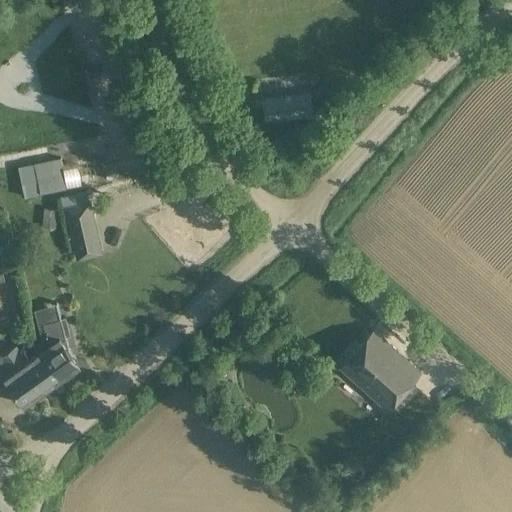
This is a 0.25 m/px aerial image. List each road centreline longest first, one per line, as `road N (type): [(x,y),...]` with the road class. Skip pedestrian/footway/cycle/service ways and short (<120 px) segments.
road 1 (unclassified): [(288,226),(418,88),(511,3)]
road 2 (unclassified): [(61,442),(288,226)]
road 3 (unclassified): [(511,416),(288,226)]
road 4 (unclassified): [(288,226),(166,90),(136,0)]
